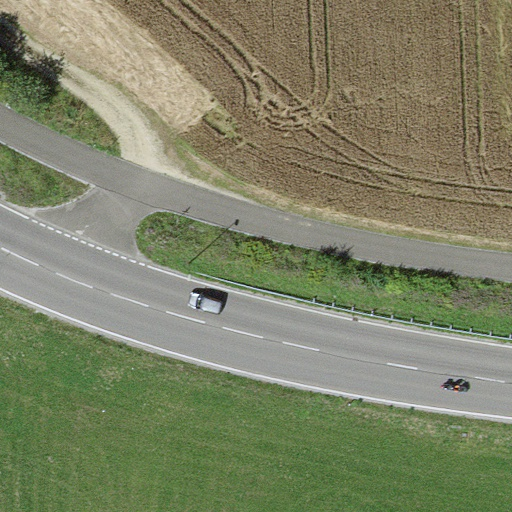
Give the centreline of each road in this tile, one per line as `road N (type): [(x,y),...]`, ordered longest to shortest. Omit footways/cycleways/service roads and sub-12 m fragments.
road 1 (secondary): [(511,376),(278,344),(68,274),(0,240)]
road 2 (track): [(0,38),(133,130),(148,153),(140,189)]
